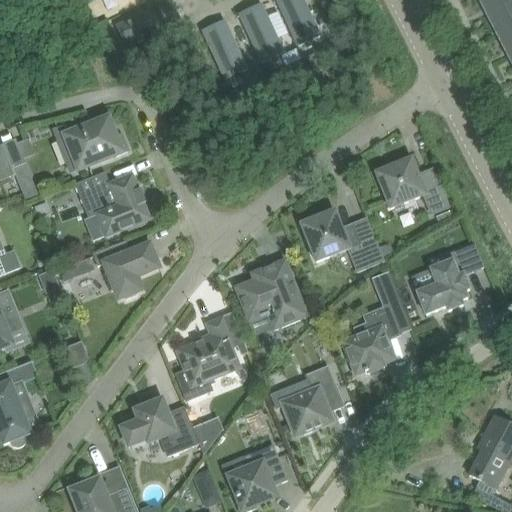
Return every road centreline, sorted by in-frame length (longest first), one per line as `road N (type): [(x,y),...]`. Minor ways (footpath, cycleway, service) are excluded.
road 1 (residential): [(212,251),(2,509)]
road 2 (residential): [(0,121),(126,95),(140,99),(212,251)]
road 3 (residential): [(443,72),(212,251)]
road 4 (residential): [(312,511),(423,372),(511,330)]
road 5 (residential): [(443,72),(511,208)]
